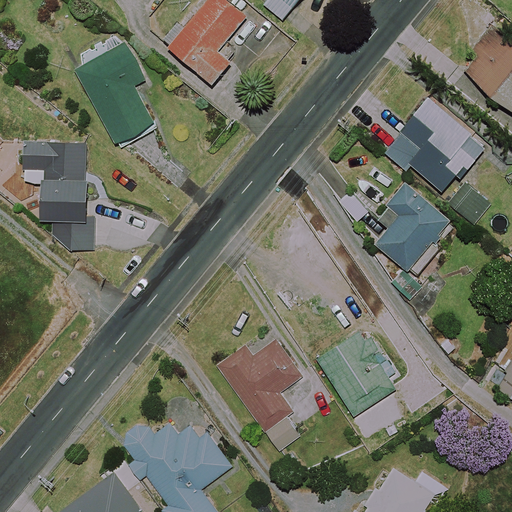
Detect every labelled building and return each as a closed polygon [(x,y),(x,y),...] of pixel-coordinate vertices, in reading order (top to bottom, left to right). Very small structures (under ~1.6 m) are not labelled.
[(247,19),(226,0),(205,0),(167,42),(213,83),(233,62),(219,49),(247,19)] [(299,0),(268,0),(265,4),(283,19),(299,0)] [(511,39),(491,23),(457,69),(511,108),(511,39)] [(147,85),(128,49),(80,75),(120,149),(158,128),(138,90),(147,85)] [(485,148),(426,100),(388,146),(411,164),(443,190),(457,173),(461,177),(485,148)] [(66,250),(92,249),(92,221),(87,221),(86,141),(30,141),(30,168),(45,168),(45,221),(46,234),(66,250)] [(489,205),(464,183),(447,201),(472,224),(489,205)] [(367,212),(350,192),(340,201),(358,220),(367,212)] [(378,244),(406,269),(393,284),(412,300),(425,285),(415,277),(441,248),(433,241),(449,222),(419,196),(378,244)] [(389,361),(366,323),(315,353),(352,415),(403,384),(389,361)] [(300,436),(286,417),(292,412),(279,392),(302,376),(277,340),(253,357),(246,348),(221,366),(267,430),(281,450),(300,436)] [(511,354),(494,384),(511,395),(511,354)] [(199,437),(191,428),(178,437),(169,425),(153,436),(142,421),(126,433),(131,439),(124,444),(135,459),(130,463),(141,477),(147,472),(170,502),(161,508),(163,511),(216,511),(199,489),(230,466),(205,433),(199,437)] [(142,511),(129,494),(141,486),(124,463),(56,511),(142,511)] [(422,511),(432,499),(438,503),(448,488),(422,471),(415,482),(392,468),(363,511),(361,511),(356,509),(354,511),(422,511)]
